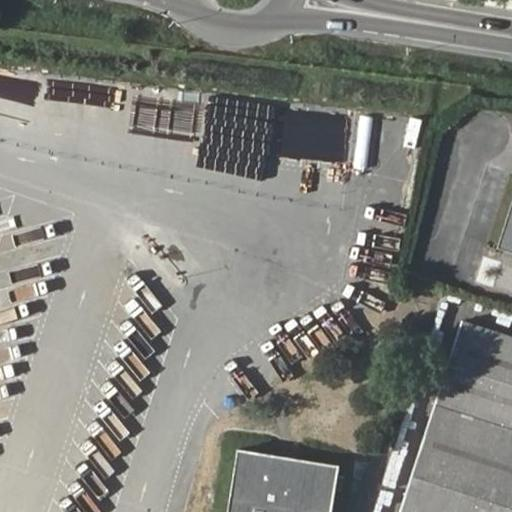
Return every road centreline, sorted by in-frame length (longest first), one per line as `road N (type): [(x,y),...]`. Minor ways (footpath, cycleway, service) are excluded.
road 1 (primary): [(369,13),(511,34)]
road 2 (unknown): [(511,133),(484,141),(474,156),(443,244)]
